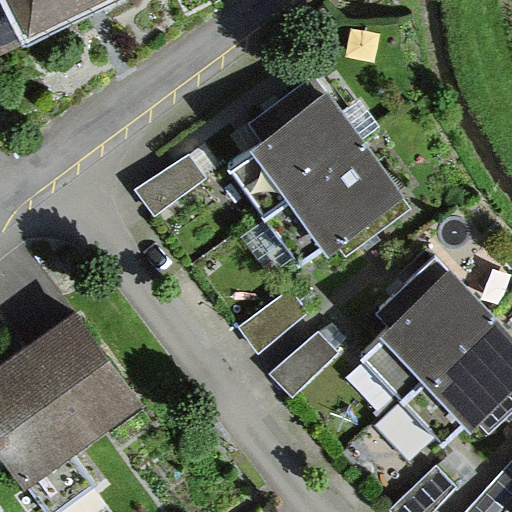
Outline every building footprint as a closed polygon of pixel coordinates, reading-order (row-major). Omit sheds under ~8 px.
[(0,0),(0,52),(108,0),(0,0)] [(333,83),(229,153),(264,205),(368,135),(333,83)] [(368,135),(264,205),(300,257),(404,187),(368,135)] [(141,192),(158,221),(228,181),(212,151),(141,192)] [(451,259),(361,346),(405,391),(495,304),(451,259)] [(511,321),(495,304),(405,391),(449,437),(511,375),(511,321)] [(139,409),(73,317),(0,368),(0,440),(32,485),(139,409)]
